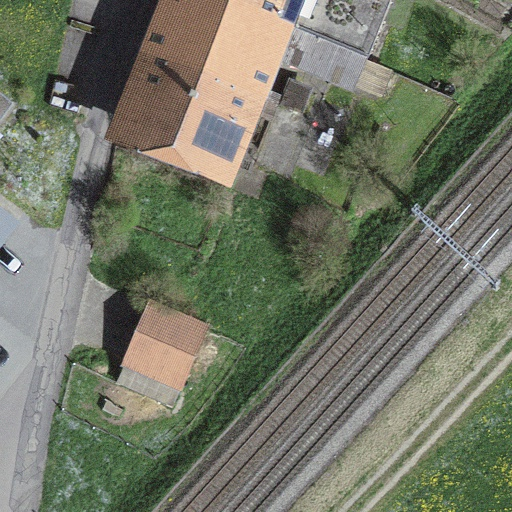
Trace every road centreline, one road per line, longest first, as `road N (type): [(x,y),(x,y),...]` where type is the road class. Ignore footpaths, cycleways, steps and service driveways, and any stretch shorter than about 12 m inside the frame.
road 1 (unclassified): [(23,511),(98,137),(139,0)]
road 2 (track): [(346,511),(511,340)]
